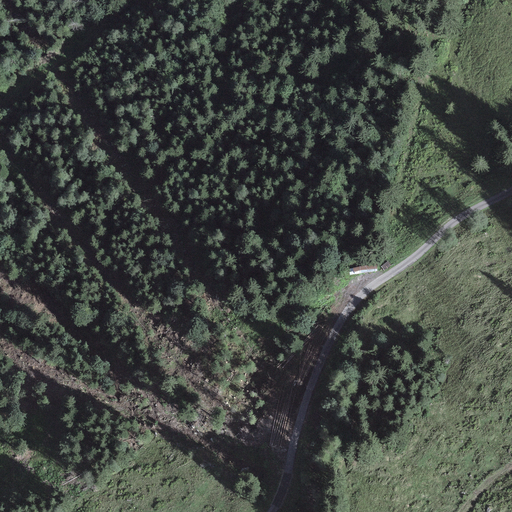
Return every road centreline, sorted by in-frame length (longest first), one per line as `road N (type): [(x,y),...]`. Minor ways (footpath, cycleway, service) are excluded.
road 1 (unclassified): [(271,511),(314,369),(350,305),(456,218),(511,188)]
road 2 (track): [(141,0),(0,105)]
